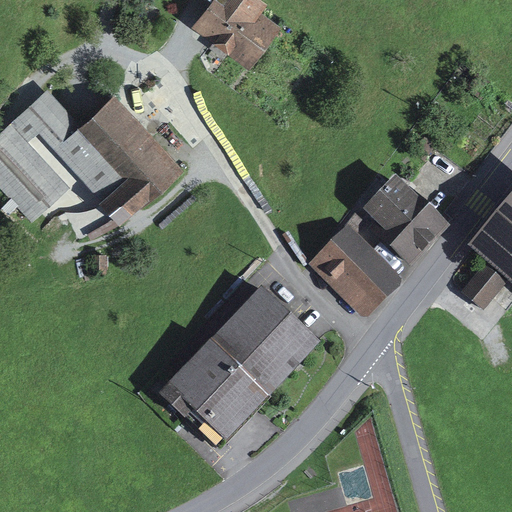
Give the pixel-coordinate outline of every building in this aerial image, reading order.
[(248,0),(204,0),(189,20),(240,57),(270,16),(248,0)] [(172,171),(104,96),(76,121),(47,88),(0,129),(0,177),(31,213),(80,170),(121,216),(172,171)] [(441,226),(389,176),(354,213),(406,263),(441,226)] [(511,197),(474,249),(511,281),(511,197)] [(363,310),(398,278),(348,224),(313,256),(363,310)] [(478,307),(498,282),(479,266),(458,292),(478,307)] [(211,445),(309,341),(256,291),(158,396),(211,445)]
